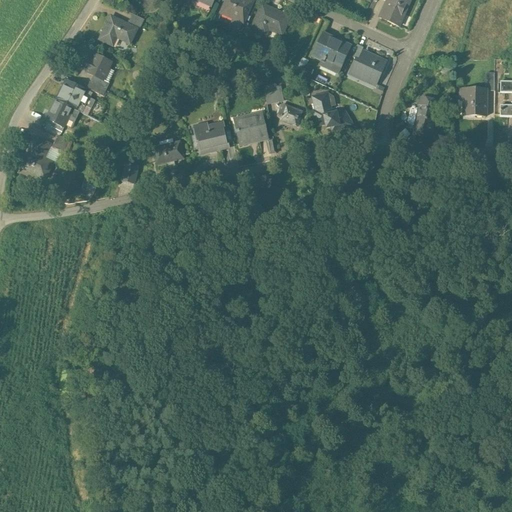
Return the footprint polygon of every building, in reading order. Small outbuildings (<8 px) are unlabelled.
[(252,2),(247,0),(227,0),(221,14),(243,23),(252,2)] [(408,0),(388,0),(387,2),(380,18),(397,26),(402,14),(404,15),(410,1),(408,0)] [(262,7),(252,30),(265,36),(268,29),(281,35),(288,19),(262,7)] [(144,20),(132,15),(128,23),(140,29),(144,20)] [(111,17),(100,40),(112,46),(116,37),(130,44),(136,30),(111,17)] [(350,47),(335,40),(334,42),(323,37),(314,57),(323,61),(321,65),(323,66),(326,59),(332,62),(331,65),(338,69),(336,74),(337,75),(350,47)] [(357,46),(351,57),(357,60),(362,48),(357,46)] [(385,62),(363,53),(359,63),(356,62),(351,72),(367,79),(366,82),(375,86),(385,62)] [(111,64),(96,56),(92,64),(89,63),(86,68),(89,70),(87,73),(93,76),(103,81),(103,80),(111,64)] [(494,74),(485,74),(485,91),(486,92),(494,92),(494,74)] [(103,81),(93,76),(90,84),(106,92),(110,84),(103,80),(103,81)] [(86,91),(66,81),(57,101),(79,113),(81,114),(85,106),(90,109),(94,102),(89,99),(84,96),(86,91)] [(511,82),(500,83),(499,93),(511,93),(511,106),(500,106),(499,118),(511,117),(511,82)] [(90,84),(89,83),(87,89),(103,97),(106,92),(90,84)] [(277,88),(263,90),(266,104),(279,101),(277,88)] [(485,91),(461,91),(461,101),(464,101),(463,117),(485,117),(486,92),(485,91)] [(327,95),(320,97),(321,103),(314,105),(316,112),(313,113),(316,127),(325,125),(326,129),(331,128),(332,131),(338,130),(338,126),(336,115),(331,115),(329,106),(334,105),(332,99),(327,95)] [(437,103),(421,99),(418,110),(414,109),(412,109),(410,110),(407,122),(409,124),(415,125),(413,135),(429,139),(437,103)] [(57,101),(55,101),(47,118),(54,121),(60,124),(60,123),(65,126),(71,129),(79,113),(57,101)] [(298,111),(284,106),(283,110),(285,111),(281,121),(297,127),(303,113),(299,112),(300,110),(299,110),(298,111)] [(129,110),(123,107),(119,113),(119,115),(124,117),(125,117),(129,110)] [(352,126),(344,113),(336,115),(338,126),(338,130),(352,127),(352,126)] [(119,115),(116,122),(120,125),(124,117),(119,115)] [(252,117),(237,120),(239,125),(236,125),(237,132),(234,133),(235,135),(237,134),(239,147),(250,144),(249,140),(256,138),(257,140),(266,138),(261,117),(253,119),(252,117)] [(60,124),(54,121),(51,127),(62,132),(65,126),(60,123),(60,124)] [(223,128),(214,130),(214,133),(209,134),(209,133),(208,133),(206,125),(194,128),(200,154),(215,150),(215,152),(228,149),(223,128)] [(70,142),(57,136),(52,148),(64,154),(70,142)] [(50,146),(34,138),(19,168),(45,180),(53,163),(43,159),(50,146)] [(160,148),(154,149),(157,165),(183,159),(179,143),(173,145),(172,140),(159,143),(160,148)]
